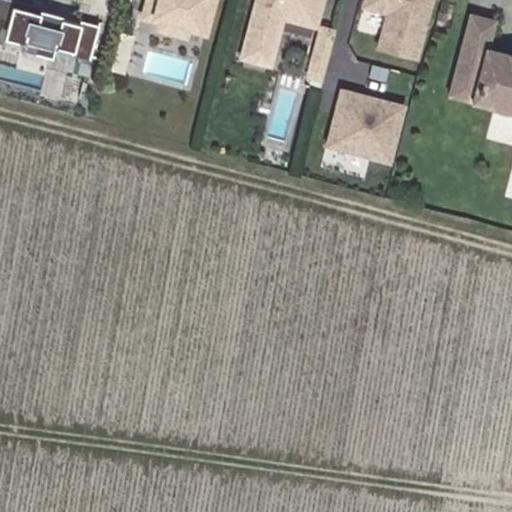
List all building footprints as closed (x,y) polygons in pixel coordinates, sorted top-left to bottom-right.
[(0,0),(0,36),(1,34),(21,40),(20,45),(49,52),(50,48),(87,57),(96,22),(77,17),(76,20),(35,10),(29,8),(30,2),(23,0),(0,0)] [(142,0),(140,11),(203,27),(209,0),(142,0)] [(251,0),(236,56),(266,64),(278,16),(311,25),(317,0),(251,0)] [(359,0),(359,4),(383,10),(374,45),(412,55),(426,0),(359,0)] [(30,2),(29,8),(35,10),(37,4),(30,2)] [(203,27),(140,11),(139,16),(156,20),(154,28),(182,35),(184,28),(201,32),(203,27)] [(466,14),(446,94),(511,111),(511,54),(483,48),(491,20),(466,14)] [(303,73),(319,77),(331,28),(316,24),(303,73)] [(115,29),(105,66),(122,71),(131,34),(115,29)] [(300,84),(315,88),(319,77),(303,73),(300,84)] [(336,88),(321,143),(383,160),(398,104),(336,88)]
